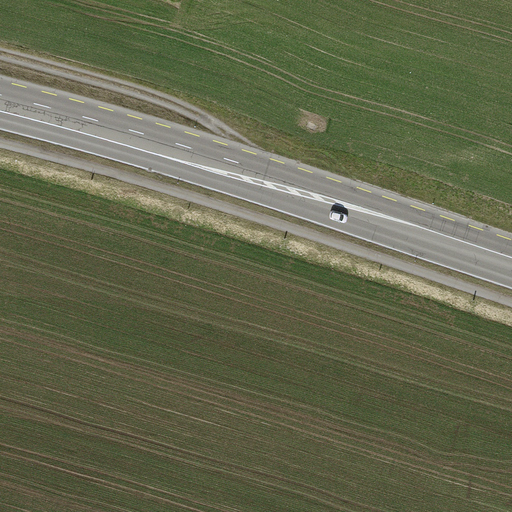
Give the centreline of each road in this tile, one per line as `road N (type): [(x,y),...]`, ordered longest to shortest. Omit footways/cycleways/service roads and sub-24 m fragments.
road 1 (primary): [(0,104),(511,262)]
road 2 (track): [(266,180),(233,137),(187,110),(0,54)]
